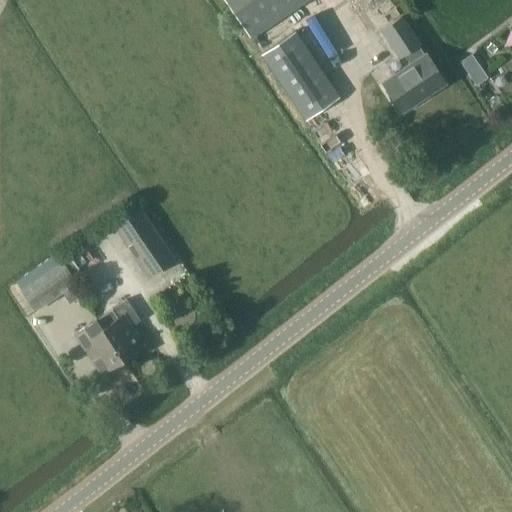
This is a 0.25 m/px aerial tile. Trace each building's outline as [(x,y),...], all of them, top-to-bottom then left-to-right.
[(223,0),(249,38),(303,0),(223,0)] [(444,81),(425,53),(400,17),(380,30),(398,56),(400,54),(407,65),(382,82),(401,110),(444,81)] [(305,119),(338,97),(293,32),(260,54),(305,119)] [(468,73),(479,66),(471,54),(460,62),(468,73)] [(111,223),(147,276),(172,259),(136,206),(111,223)] [(34,309),(75,282),(61,262),(21,289),(34,309)] [(101,327),(119,355),(139,342),(125,321),(135,315),(125,298),(110,308),(116,317),(101,327)] [(187,300),(171,315),(179,324),(195,309),(187,300)] [(95,318),(73,332),(100,372),(121,358),(119,355),(101,327),(95,318)]
